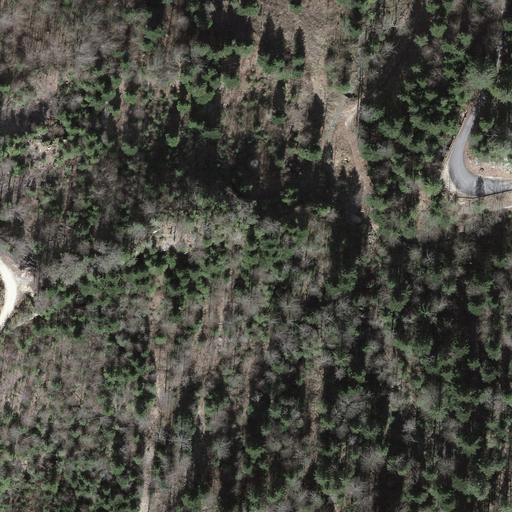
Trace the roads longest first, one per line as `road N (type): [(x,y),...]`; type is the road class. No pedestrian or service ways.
road 1 (track): [(511,184),(473,181),(458,155),(494,66),(507,0)]
road 2 (track): [(424,0),(390,66),(355,108)]
